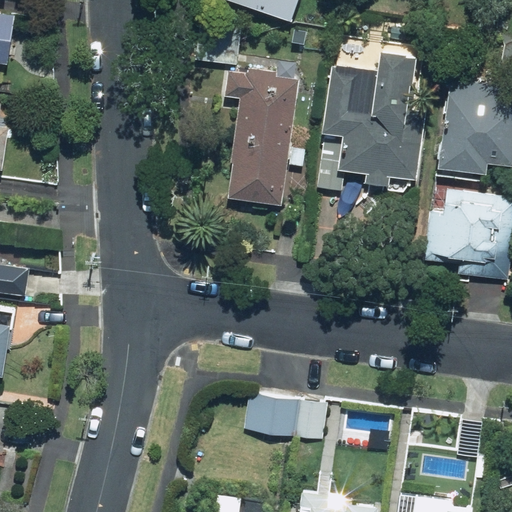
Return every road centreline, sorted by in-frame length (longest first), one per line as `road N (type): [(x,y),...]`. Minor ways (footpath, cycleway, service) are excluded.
road 1 (residential): [(511,352),(147,301)]
road 2 (residential): [(147,301),(128,0)]
road 3 (residential): [(106,511),(147,301)]
